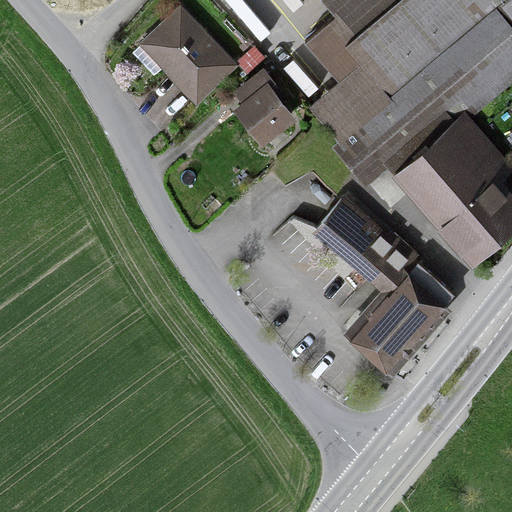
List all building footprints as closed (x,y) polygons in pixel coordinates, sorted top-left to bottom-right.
[(326,60),(395,0),(325,0),(337,14),(308,39),(326,60)] [(511,0),(395,0),(326,60),(346,83),(313,111),(367,174),(392,153),(447,218),(440,224),(468,257),(511,219),(511,192),(497,175),(507,167),(462,115),(511,72),(511,0)] [(196,102),(236,64),(181,6),(141,43),(196,102)] [(260,137),(296,111),(267,71),(231,98),(260,137)] [(258,198),(287,175),(274,159),(245,182),(258,198)] [(341,199),(317,225),(392,291),(355,333),(397,369),(457,301),(341,199)]
